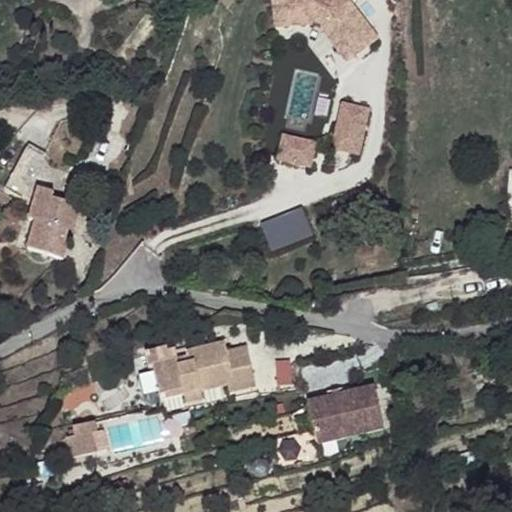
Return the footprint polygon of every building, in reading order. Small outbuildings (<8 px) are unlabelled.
[(262,0),(265,26),(304,24),(307,22),(312,30),(309,31),(331,68),(364,49),(341,10),(346,2),(343,0),(262,0)] [(345,119),(320,110),(304,153),(329,162),(345,119)] [(288,147),(256,135),(249,157),(280,169),(288,147)] [(0,162),(0,185),(10,180),(0,162)] [(90,201),(43,192),(31,252),(78,261),(90,201)] [(274,249),(316,237),(308,210),(266,222),(274,249)] [(0,252),(10,246),(0,234),(0,252)] [(170,348),(149,351),(155,385),(222,369),(225,376),(249,368),(239,334),(219,339),(217,328),(181,338),(185,353),(172,357),(170,348)] [(502,355),(480,357),(486,394),(511,390),(511,343),(501,345),(502,355)] [(323,373),(302,381),(318,426),(383,401),(369,362),(325,378),(323,373)] [(111,404),(86,409),(88,418),(81,419),(85,439),(108,434),(104,416),(113,414),(111,404)] [(86,409),(79,410),(81,419),(88,418),(86,409)] [(110,429),(115,450),(149,442),(145,422),(110,429)]
